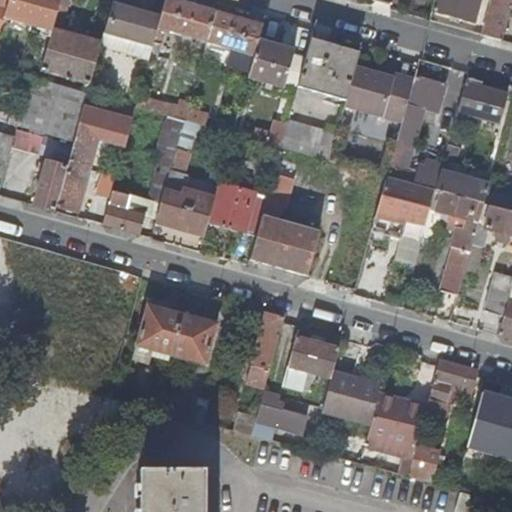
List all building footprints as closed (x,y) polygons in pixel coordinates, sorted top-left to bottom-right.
[(0,0),(0,6),(6,8),(8,0),(0,0)] [(8,0),(6,8),(3,19),(51,32),(59,0),(8,0)] [(161,12),(116,0),(112,0),(111,4),(159,18),(161,12)] [(166,32),(204,42),(213,12),(180,3),(169,0),(164,0),(161,12),(159,18),(151,46),(149,56),(156,58),(159,45),(162,46),(166,32)] [(434,0),(432,11),(475,23),(482,0),(434,0)] [(511,0),(493,0),(483,36),(494,39),(501,41),(511,3),(511,0)] [(103,33),(151,46),(159,18),(111,4),(103,33)] [(67,8),(59,5),(54,24),(62,26),(67,8)] [(247,21),(213,12),(204,42),(222,47),(221,54),(229,57),(231,50),(244,54),(237,59),(235,66),(249,70),(257,39),(264,16),(250,12),(247,21)] [(101,43),(52,30),(51,32),(41,71),(89,85),(99,48),(101,43)] [(151,46),(103,33),(101,43),(99,48),(147,61),(149,56),(151,46)] [(293,50),(257,39),(249,70),(247,79),(283,88),(284,83),(292,54),(293,50)] [(297,87),(343,99),(353,64),(357,52),(310,39),(297,87)] [(229,57),(237,59),(244,54),(231,50),(229,57)] [(304,58),(292,54),(284,83),(296,86),(304,58)] [(412,80),(377,71),(353,64),(343,99),(342,105),(401,121),(412,80)] [(377,71),(412,80),(413,74),(379,65),(377,71)] [(182,84),(192,87),(196,74),(186,71),(182,84)] [(437,77),(414,71),(413,74),(412,80),(401,121),(389,162),(405,166),(421,108),(435,111),(442,87),(436,85),(437,77)] [(150,79),(143,77),(135,108),(167,116),(183,121),(186,110),(187,105),(179,102),(177,109),(147,100),(149,90),(148,89),(150,79)] [(56,144),(72,149),(73,147),(82,113),(87,94),(30,78),(17,127),(57,139),(56,144)] [(453,120),(459,122),(474,126),(477,118),(498,123),(505,93),(474,85),(463,82),(453,120)] [(206,115),(186,110),(183,121),(194,124),(202,126),(206,115)] [(69,158),(56,207),(77,212),(104,119),(82,113),(73,147),(72,149),(69,158)] [(149,201),(160,204),(175,150),(183,121),(167,116),(156,156),(161,157),(149,201)] [(457,133),(459,122),(453,120),(449,131),(457,133)] [(186,153),(194,124),(183,121),(175,150),(186,153)] [(274,121),(270,147),(329,156),(333,130),(274,121)] [(221,124),(218,131),(231,134),(233,127),(221,124)] [(229,142),(231,134),(218,131),(204,127),(202,134),(229,142)] [(0,133),(0,165),(6,167),(14,138),(0,133)] [(441,162),(447,164),(452,165),(456,148),(446,145),(441,162)] [(280,170),(293,172),(296,151),(283,149),(280,170)] [(160,204),(155,219),(204,233),(206,224),(214,197),(182,189),(185,176),(182,175),(188,153),(186,153),(175,150),(160,204)] [(45,163),(33,206),(55,212),(56,207),(69,158),(55,154),(52,164),(45,163)] [(414,185),(433,191),(438,172),(441,164),(427,160),(425,167),(419,165),(414,185)] [(447,164),(441,162),(441,164),(438,172),(441,172),(444,173),(447,164)] [(441,172),(435,191),(441,193),(482,204),(486,191),(489,180),(482,178),(480,183),(444,173),(441,172)] [(103,174),(90,222),(102,225),(111,191),(115,178),(103,174)] [(231,187),(217,184),(214,197),(206,224),(254,237),(265,197),(244,191),(247,179),(234,176),(231,187)] [(414,185),(385,177),(370,230),(390,236),(392,227),(402,230),(406,218),(424,223),(426,219),(428,210),(433,191),(414,185)] [(370,210),(377,185),(359,180),(352,205),(370,210)] [(283,187),(269,183),(265,197),(254,237),(247,260),(306,277),(318,233),(277,222),(278,216),(274,215),(276,207),(277,208),(283,187)] [(126,211),(129,196),(111,191),(102,225),(139,236),(150,239),(155,219),(144,216),(126,211)] [(428,210),(436,212),(441,193),(435,191),(433,191),(428,210)] [(511,198),(486,191),(482,204),(511,212),(511,198)] [(444,294),(457,298),(471,245),(482,204),(441,193),(436,212),(438,212),(450,216),(448,226),(456,229),(452,247),(456,248),(444,294)] [(160,204),(149,201),(129,196),(126,211),(144,216),(155,219),(160,204)] [(497,232),(509,236),(511,236),(511,212),(482,204),(471,245),(481,248),(487,229),(497,232)] [(426,219),(435,222),(438,212),(436,212),(428,210),(426,219)] [(435,222),(426,219),(424,223),(421,237),(430,240),(435,222)] [(400,238),(402,230),(392,227),(390,236),(400,238)] [(509,236),(497,232),(495,242),(507,245),(509,236)] [(0,233),(0,283),(1,284),(10,235),(0,233)] [(378,252),(365,249),(362,262),(374,265),(378,252)] [(483,311),(503,317),(508,300),(511,283),(511,277),(494,273),(483,311)] [(511,300),(508,300),(503,317),(498,336),(511,339),(511,300)] [(151,349),(169,354),(180,315),(146,306),(131,360),(147,365),(150,355),(151,349)] [(257,391),(264,393),(285,318),(265,312),(246,383),(259,386),(257,391)] [(216,325),(180,315),(169,354),(194,361),(205,364),(216,325)] [(305,373),(330,379),(331,372),(338,349),(295,337),(281,386),(301,392),(305,373)] [(151,349),(150,355),(168,360),(169,354),(151,349)] [(192,367),(194,361),(169,354),(168,360),(192,367)] [(477,372),(438,361),(425,409),(422,419),(421,423),(445,430),(452,406),(446,405),(449,391),(451,386),(463,389),(472,392),(477,372)] [(380,386),(331,372),(330,379),(321,411),(369,425),(380,386)] [(204,418),(209,401),(178,393),(173,415),(188,419),(203,423),(204,418)] [(253,431),(252,436),(273,442),(277,425),(290,429),(293,416),(294,414),(275,409),(278,397),(264,393),(257,419),(255,426),(253,431)] [(123,403),(125,397),(112,394),(111,398),(104,420),(125,426),(132,405),(123,403)] [(379,396),(364,447),(400,457),(403,444),(414,447),(421,423),(422,419),(425,409),(379,396)] [(511,412),(479,403),(477,409),(511,418),(511,412)] [(36,511),(71,505),(57,442),(78,437),(71,405),(0,420),(0,492),(4,511),(36,511)] [(466,447),(511,460),(511,418),(477,409),(466,447)] [(239,415),(237,427),(253,431),(255,426),(257,419),(239,415)] [(293,416),(290,429),(301,432),(304,419),(293,416)] [(252,436),(253,431),(237,427),(235,432),(252,436)] [(414,447),(403,444),(400,457),(411,460),(414,448),(414,447)] [(437,454),(414,448),(411,460),(410,462),(408,472),(428,477),(431,466),(434,466),(437,454)] [(143,471),(142,511),(201,511),(202,472),(143,471)] [(426,482),(428,477),(408,472),(406,476),(426,482)] [(505,494),(457,482),(456,484),(505,497),(505,494)] [(504,501),(505,497),(456,484),(455,489),(504,501)]
